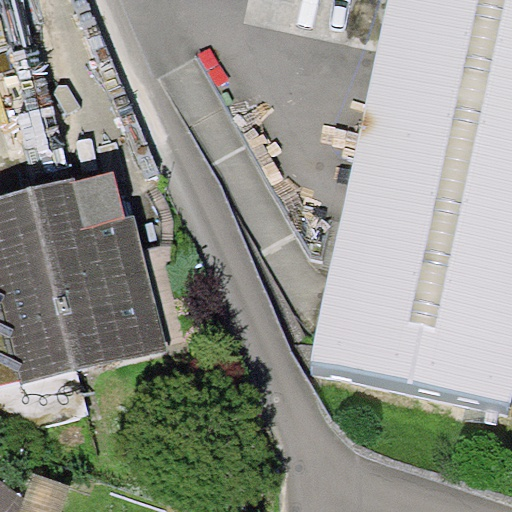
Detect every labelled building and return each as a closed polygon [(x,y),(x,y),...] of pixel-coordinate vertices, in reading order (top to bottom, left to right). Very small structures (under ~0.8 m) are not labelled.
[(511,407),(511,0),(390,0),(313,362),(511,414),(511,407)] [(113,172),(74,182),(86,228),(125,218),(113,172)] [(74,182),(73,177),(0,195),(0,385),(20,380),(22,385),(76,371),(168,348),(135,216),(125,218),(86,228),(74,182)] [(0,437),(88,415),(76,371),(22,385),(20,380),(0,385),(0,437)] [(34,474),(26,500),(20,509),(29,511),(60,511),(69,486),(34,474)] [(0,481),(0,511),(17,511),(20,509),(26,500),(0,481)]
